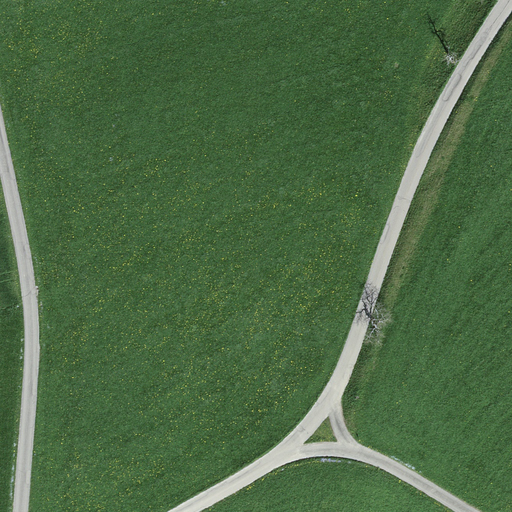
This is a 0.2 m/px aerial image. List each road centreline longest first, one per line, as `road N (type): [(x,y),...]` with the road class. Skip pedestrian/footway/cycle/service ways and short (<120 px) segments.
road 1 (unclassified): [(189,511),(277,464),(338,387),(423,150),(511,1)]
road 2 (track): [(277,464),(324,454),(375,464),(454,511)]
